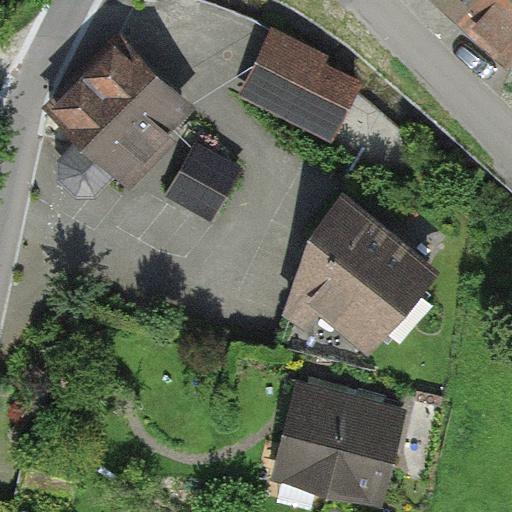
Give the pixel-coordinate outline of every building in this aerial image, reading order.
[(511,0),(427,0),(505,65),(511,56),(511,0)] [(272,36),(236,105),(335,155),(366,94),(326,73),(330,66),(272,36)] [(188,119),(107,45),(58,98),(92,129),(60,165),(60,188),(75,201),(96,198),(110,182),(121,192),(188,119)] [(244,177),(191,149),(163,203),(216,230),(244,177)] [(436,277),(345,206),(274,294),(365,366),(436,277)] [(407,415),(293,389),(271,482),(385,509),(407,415)]
